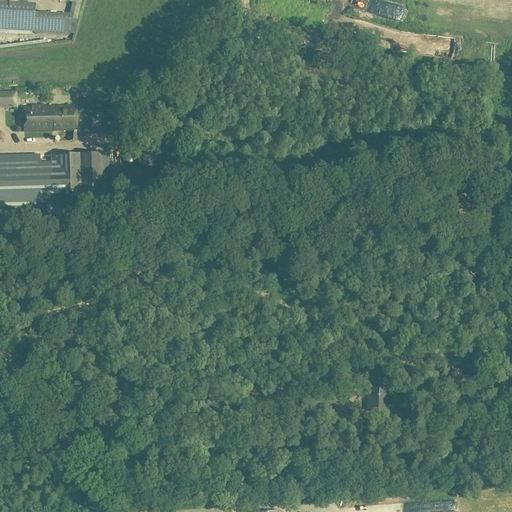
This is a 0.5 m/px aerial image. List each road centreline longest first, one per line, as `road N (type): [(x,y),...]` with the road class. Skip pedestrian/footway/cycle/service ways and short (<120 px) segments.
road 1 (track): [(511,391),(467,375),(404,317),(295,294),(242,257)]
road 2 (track): [(242,257),(0,317)]
road 3 (unclassified): [(122,511),(0,360)]
